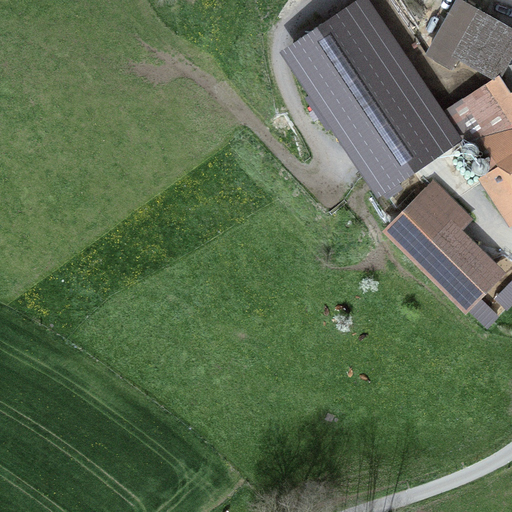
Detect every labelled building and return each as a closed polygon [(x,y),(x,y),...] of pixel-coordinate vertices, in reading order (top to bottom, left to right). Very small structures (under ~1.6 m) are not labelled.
[(350,0),(278,46),(376,189),(461,137),(442,108),(371,0),(350,0)] [(458,57),(492,76),(499,72),(511,50),(511,24),(468,0),(453,0),(425,51),(451,66),(458,57)] [(442,108),(461,137),(464,142),(465,144),(466,143),(467,142),(469,142),(470,142),(471,142),(473,142),(474,143),(475,144),(476,145),(477,146),(478,147),(478,149),(478,150),(478,151),(478,153),(477,154),(477,155),(476,156),(475,157),(474,157),(475,159),(476,158),(477,158),(479,157),(480,157),(482,157),(483,158),(484,158),(485,159),(486,160),(487,161),(488,163),(488,164),(488,165),(488,167),(488,168),(488,169),(487,170),(486,171),(485,172),(484,173),(511,215),(511,95),(505,76),(499,72),(492,76),(442,108)] [(473,170),(478,173),(484,173),(485,172),(486,171),(487,170),(488,169),(488,168),(488,167),(488,165),(488,164),(488,163),(487,161),(486,160),(485,159),(484,158),(483,158),(482,157),(480,157),(479,157),(477,158),(476,158),(475,159),(472,164),(473,170)] [(467,307),(493,280),(451,238),(470,219),(434,183),(389,229),(467,307)]
